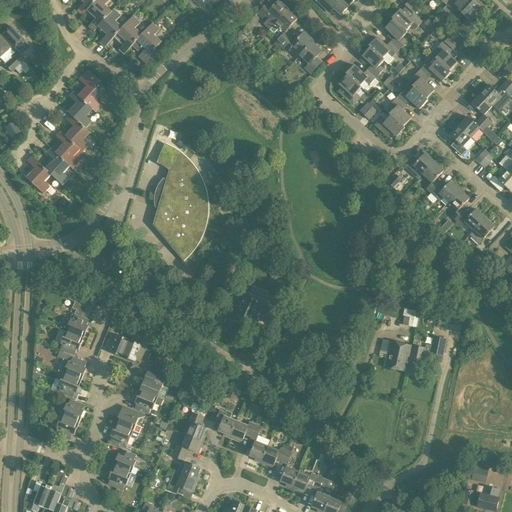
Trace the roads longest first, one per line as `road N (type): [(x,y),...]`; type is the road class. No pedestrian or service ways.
road 1 (unclassified): [(384,487),(334,429),(80,260),(65,242)]
road 2 (residential): [(425,132),(392,155),(326,98),(321,83),(344,52),(338,41)]
road 3 (primary): [(14,441),(22,249)]
road 4 (tertiary): [(142,91),(105,202),(65,242)]
road 5 (residential): [(71,459),(90,447),(103,413),(96,394),(106,369),(91,358),(106,320)]
road 6 (tertiary): [(250,0),(142,91)]
road 7 (residential): [(511,31),(489,42),(425,132)]
